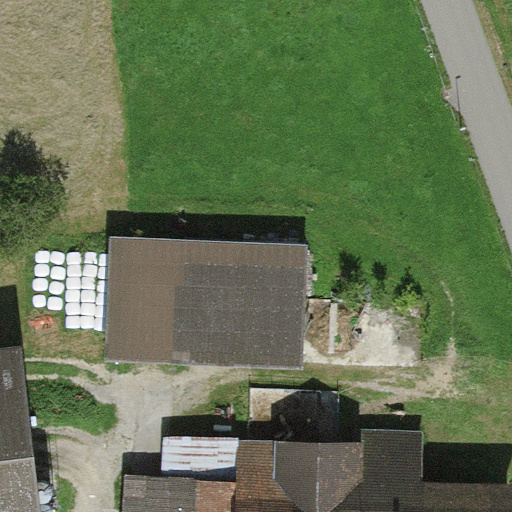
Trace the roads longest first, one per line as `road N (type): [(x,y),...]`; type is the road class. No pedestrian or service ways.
road 1 (track): [(106,511),(111,441),(137,396),(177,379),(257,375),(511,399)]
road 2 (unclassified): [(445,0),(511,187)]
